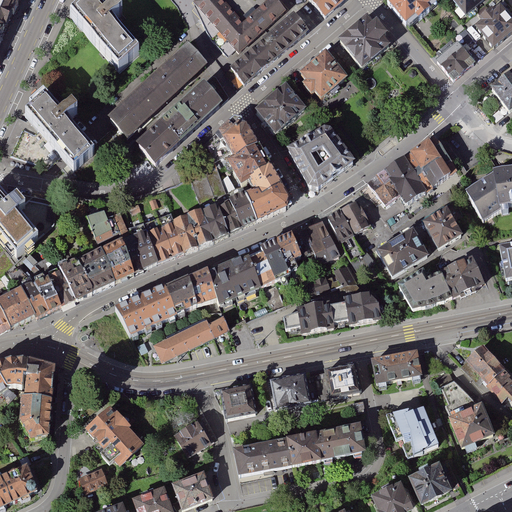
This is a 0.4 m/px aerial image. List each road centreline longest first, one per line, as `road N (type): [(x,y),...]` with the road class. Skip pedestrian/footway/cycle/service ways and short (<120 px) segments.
road 1 (residential): [(195,375),(223,444),(233,505),(363,480),(380,454),(357,342)]
road 2 (residential): [(50,347),(55,334),(99,303),(307,215)]
road 3 (residential): [(307,215),(394,157),(453,104)]
road 4 (secondary): [(195,375),(357,342)]
road 5 (residential): [(242,108),(368,5)]
road 6 (residential): [(216,73),(128,158),(124,195)]
road 7 (residential): [(78,359),(61,485),(43,511)]
road 8 (secondary): [(357,342),(511,312)]
road 9 (residential): [(124,195),(161,184),(242,108)]
road 10 (residential): [(368,5),(453,104)]
road 11 (residential): [(0,180),(89,197),(124,195)]
road 12 (residential): [(307,215),(242,108)]
road 13 (secondary): [(78,359),(129,379),(195,375)]
